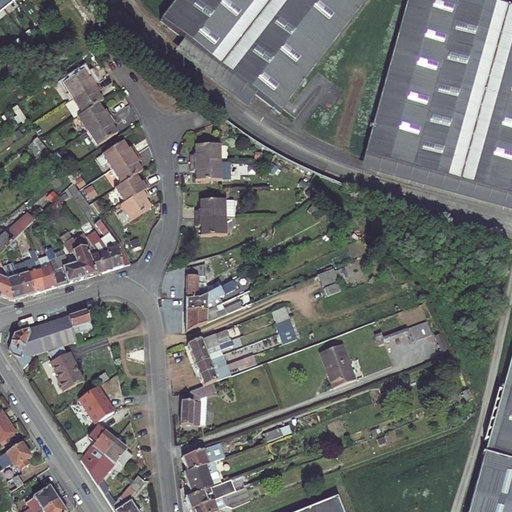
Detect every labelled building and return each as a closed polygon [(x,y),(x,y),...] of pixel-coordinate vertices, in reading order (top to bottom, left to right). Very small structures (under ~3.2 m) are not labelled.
[(0,0),(0,14),(17,0),(0,0)] [(176,0),(160,22),(184,40),(257,96),(280,114),(367,0),(176,0)] [(480,0),(407,0),(364,155),(511,196),(511,8),(483,1),(480,0)] [(251,103),(257,96),(184,40),(179,46),(174,53),(246,109),(249,106),(251,103)] [(62,85),(72,100),(97,84),(93,77),(89,80),(83,72),(76,62),(64,71),(70,80),(62,85)] [(72,100),(81,115),(98,104),(102,101),(97,93),(102,91),(97,84),(72,100)] [(30,98),(18,106),(24,115),(36,106),(30,98)] [(81,115),(77,118),(86,133),(112,117),(108,110),(103,113),(98,104),(81,115)] [(116,123),(112,117),(86,133),(96,148),(117,134),(112,126),(116,123)] [(35,129),(40,136),(43,133),(39,127),(35,129)] [(40,149),(44,147),(37,138),(33,142),(33,143),(29,146),(36,155),(41,151),(40,149)] [(122,143),(101,156),(111,171),(136,155),(132,148),(128,151),(122,143)] [(190,164),(220,164),(220,146),(195,147),(195,156),(190,156),(190,164)] [(62,161),(68,157),(64,150),(58,154),(62,161)] [(136,155),(111,171),(120,186),(136,176),(142,172),(136,164),(141,161),(136,155)] [(511,196),(364,155),(362,163),(361,170),(511,211),(511,196)] [(221,181),(220,164),(190,164),(190,173),(195,172),(196,182),(221,181)] [(74,176),(80,184),(86,179),(80,171),(74,176)] [(124,205),(145,191),(150,188),(145,181),(141,184),(136,176),(120,186),(114,189),(124,205)] [(149,198),(145,191),(124,205),(119,207),(129,222),(150,209),(145,201),(149,198)] [(100,214),(103,211),(96,201),(92,204),(100,214)] [(200,211),(195,211),(195,219),(225,219),(225,201),(200,202),(200,211)] [(0,231),(0,254),(7,247),(18,237),(24,232),(32,223),(45,210),(42,207),(29,218),(25,215),(6,232),(2,229),(0,231)] [(225,219),(195,219),(195,227),(200,227),(201,237),(226,236),(225,219)] [(105,247),(112,271),(130,265),(120,247),(100,220),(94,225),(108,243),(103,245),(105,247)] [(32,223),(24,232),(25,235),(35,229),(32,223)] [(26,237),(25,235),(24,232),(18,237),(20,241),(26,237)] [(95,233),(86,238),(98,257),(102,274),(112,271),(105,247),(103,245),(95,233)] [(79,263),(84,279),(96,276),(102,274),(98,257),(89,260),(87,254),(90,253),(85,239),(76,242),(76,240),(66,244),(70,254),(72,253),(76,264),(79,263)] [(65,256),(55,259),(53,254),(51,249),(44,252),(46,258),(50,267),(56,288),(84,279),(79,263),(76,264),(69,267),(65,256)] [(44,292),(56,288),(50,267),(46,258),(38,261),(35,250),(32,251),(44,292)] [(55,259),(65,256),(61,250),(53,254),(55,259)] [(34,295),(44,292),(32,251),(30,252),(31,254),(32,258),(23,261),(24,264),(34,295)] [(13,264),(3,268),(7,280),(12,302),(23,298),(15,269),(13,264)] [(15,269),(23,298),(34,295),(24,264),(21,265),(22,267),(15,269)] [(212,286),(205,287),(205,265),(186,270),(185,300),(207,295),(212,293),(212,286)] [(332,270),(317,276),(322,288),(337,282),(332,270)] [(7,280),(0,277),(0,296),(12,302),(7,280)] [(214,285),(212,286),(212,293),(232,282),(230,277),(224,281),(222,277),(213,280),(214,285)] [(185,300),(185,311),(207,311),(214,308),(215,307),(213,302),(224,297),(222,293),(224,292),(226,294),(231,291),(232,293),(236,291),(232,282),(212,293),(207,295),(185,300)] [(337,284),(324,289),(327,297),(340,292),(337,284)] [(185,311),(185,333),(243,308),(240,302),(224,310),(216,313),(214,308),(207,311),(185,311)] [(224,310),(221,305),(215,307),(214,308),(216,313),(224,310)] [(275,324),(289,319),(285,309),(271,314),(275,324)] [(91,328),(86,312),(67,318),(73,335),(78,333),(91,328)] [(15,335),(8,350),(22,371),(32,355),(75,342),(75,341),(73,335),(67,318),(15,335)] [(275,324),(274,325),(277,331),(291,326),(289,319),(275,324)] [(381,334),(373,336),(376,342),(382,339),(383,344),(408,335),(411,343),(432,335),(427,322),(382,339),(381,334)] [(292,329),(279,334),(282,342),(295,337),(292,329)] [(225,330),(187,346),(191,357),(218,346),(222,345),(229,342),(225,330)] [(229,342),(222,345),(224,350),(232,347),(230,342),(229,342)] [(222,356),(218,346),(191,357),(195,366),(222,356)] [(342,346),(320,354),(332,389),(354,382),(342,346)] [(82,383),(68,354),(67,355),(63,347),(48,354),(52,362),(50,363),(59,381),(58,381),(59,384),(58,386),(60,390),(62,390),(63,393),(82,383)] [(235,351),(227,354),(229,359),(237,356),(235,351)] [(263,353),(253,356),(256,365),(266,362),(263,353)] [(511,511),(511,354),(468,511),(511,511)] [(226,366),(222,356),(195,366),(199,377),(226,366)] [(230,377),(228,372),(238,368),(240,371),(256,365),(253,356),(226,366),(199,377),(203,387),(211,385),(230,377)] [(108,379),(105,374),(97,379),(100,385),(108,379)] [(189,403),(181,402),(180,426),(198,427),(198,426),(205,426),(205,412),(199,412),(200,399),(206,397),(214,394),(211,385),(203,387),(189,393),(189,403)] [(104,392),(100,386),(92,391),(94,399),(104,392)] [(392,387),(385,389),(388,398),(395,395),(392,387)] [(468,390),(462,392),(466,402),(472,400),(468,390)] [(94,399),(92,391),(77,401),(81,407),(87,403),(94,399)] [(90,407),(87,403),(81,407),(84,411),(90,407)] [(15,434),(1,413),(0,413),(0,443),(3,442),(13,435),(15,434)] [(115,441),(97,427),(88,439),(94,444),(80,461),(89,474),(115,441)] [(280,429),(263,435),(266,443),(283,437),(280,429)] [(16,438),(13,435),(3,442),(5,445),(16,438)] [(132,455),(115,441),(89,474),(99,490),(105,483),(101,480),(117,461),(123,466),(132,455)] [(31,458),(21,444),(0,457),(0,471),(12,464),(15,468),(17,467),(20,471),(29,465),(26,461),(31,458)] [(209,448),(181,458),(187,472),(212,463),(224,459),(222,454),(213,458),(209,448)] [(182,474),(191,496),(212,488),(207,476),(216,472),(212,463),(187,472),(182,474)] [(216,472),(207,476),(212,488),(221,485),(216,472)] [(23,485),(18,476),(7,482),(10,493),(23,485)] [(144,482),(137,476),(111,508),(113,511),(136,511),(129,501),(144,482)] [(184,499),(189,510),(235,493),(230,481),(221,485),(212,488),(191,496),(184,499)] [(40,511),(59,500),(50,486),(33,497),(34,498),(26,503),(30,509),(25,511),(40,511)] [(189,510),(189,511),(215,511),(226,507),(231,509),(249,502),(244,489),(235,493),(189,510)] [(299,511),(342,511),(337,497),(299,511)] [(66,511),(59,500),(40,511),(66,511)]
